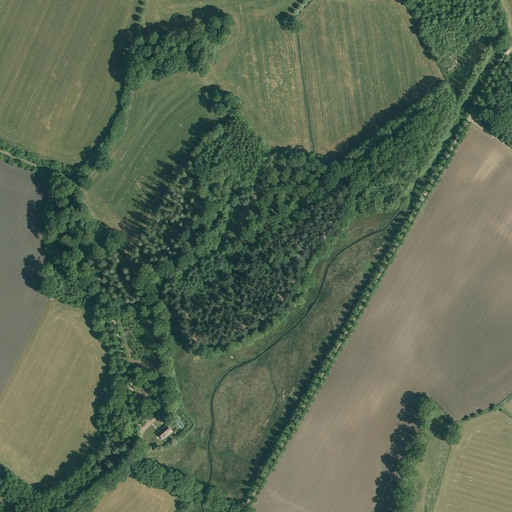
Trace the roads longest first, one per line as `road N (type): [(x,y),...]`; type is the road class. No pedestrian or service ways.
road 1 (track): [(240,506),(511,48)]
road 2 (track): [(129,464),(141,439),(111,314),(51,234),(51,176),(0,150)]
